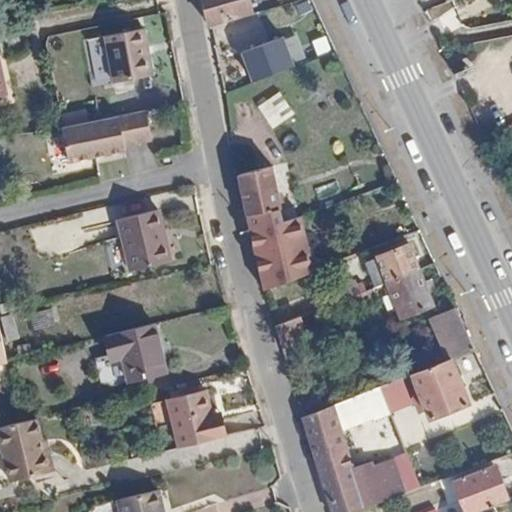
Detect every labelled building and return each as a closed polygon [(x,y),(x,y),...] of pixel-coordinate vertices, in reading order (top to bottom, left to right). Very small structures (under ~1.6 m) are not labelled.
[(205,0),(210,24),(249,13),(245,0),(205,0)] [(234,26),(239,49),(266,44),(261,20),(234,26)] [(106,33),(106,37),(145,29),(145,27),(106,33)] [(145,29),(106,37),(111,67),(149,58),(145,29)] [(286,35),(242,51),(253,81),(297,66),(286,35)] [(149,58),(111,67),(112,79),(151,72),(149,58)] [(278,94),(259,104),(272,128),(291,118),(278,94)] [(147,106),(66,127),(66,131),(148,111),(147,106)] [(154,135),(148,111),(66,131),(72,159),(128,147),(127,142),(154,135)] [(238,168),(248,217),(280,207),(272,166),(251,171),(250,165),(238,168)] [(280,210),(283,223),(298,217),(295,206),(280,210)] [(248,217),(266,291),(283,283),(270,227),(283,223),(280,210),(280,207),(248,217)] [(159,208),(118,218),(131,270),(172,259),(159,208)] [(344,243),(349,257),(372,248),(366,233),(344,243)] [(365,262),(374,289),(387,284),(419,271),(408,247),(365,262)] [(419,271),(387,284),(390,294),(385,297),(390,306),(394,305),(400,318),(433,305),(419,271)] [(362,284),(366,292),(372,290),(369,281),(362,284)] [(372,290),(366,292),(370,303),(376,301),(372,290)] [(453,358),(473,350),(453,308),(431,318),(446,361),(453,358)] [(7,339),(18,336),(13,314),(2,317),(7,339)] [(278,326),(284,349),(308,339),(300,317),(278,326)] [(0,361),(10,359),(0,321),(0,361)] [(161,353),(153,322),(106,334),(112,358),(124,354),(126,362),(161,353)] [(165,369),(161,353),(126,362),(131,378),(165,369)] [(446,361),(354,396),(359,407),(420,384),(432,416),(470,403),(453,358),(446,361)] [(172,409),(226,396),(224,386),(170,399),(172,409)] [(229,408),(226,396),(172,409),(175,422),(192,418),(195,429),(242,417),(241,413),(230,415),(229,408)] [(335,511),(355,511),(357,511),(365,509),(355,477),(333,405),(305,416),(335,511)] [(239,406),(229,408),(230,415),(241,413),(239,406)] [(245,428),(242,417),(195,429),(197,440),(245,428)] [(40,443),(35,420),(24,423),(0,429),(0,453),(2,452),(40,443)] [(46,466),(40,443),(2,452),(8,475),(46,466)] [(47,473),(46,466),(8,475),(10,483),(47,473)] [(434,511),(480,511),(508,501),(495,466),(456,481),(462,501),(434,511)] [(355,477),(365,509),(400,496),(398,488),(390,490),(382,467),(355,477)] [(122,511),(140,511),(165,506),(161,489),(119,499),(122,511)]
